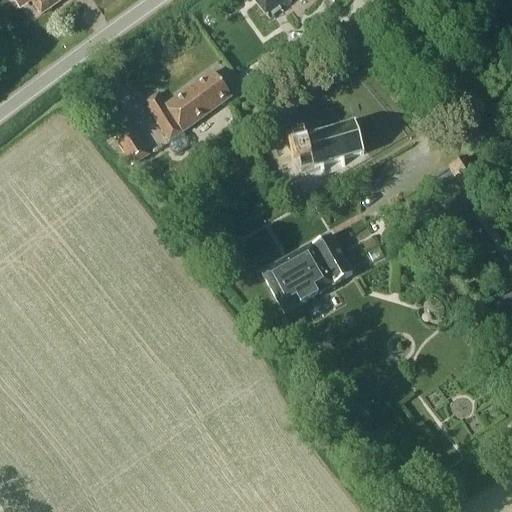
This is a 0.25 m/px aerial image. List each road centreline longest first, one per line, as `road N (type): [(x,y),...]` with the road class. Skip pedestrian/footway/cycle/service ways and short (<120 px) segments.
road 1 (unclassified): [(511,175),(366,0)]
road 2 (unclassified): [(0,114),(157,0)]
